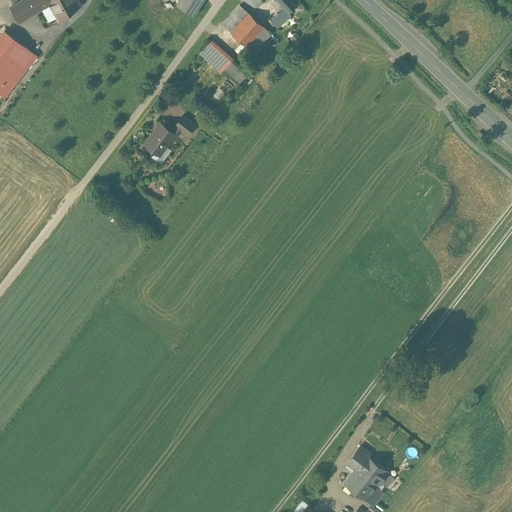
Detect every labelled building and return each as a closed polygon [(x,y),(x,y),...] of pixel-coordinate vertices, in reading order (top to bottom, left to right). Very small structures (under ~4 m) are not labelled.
[(48,5),(45,0),(21,0),(11,6),(19,21),(48,5)] [(80,4),(77,0),(45,0),(48,5),(57,20),(80,4)] [(193,15),(202,0),(179,0),(177,5),(188,13),(193,15)] [(277,0),(285,8),(289,13),(296,6),(290,0),(277,0)] [(240,5),(222,24),(242,42),(254,52),(271,33),(240,5)] [(289,13),(285,8),(270,20),(277,28),(291,15),(289,13)] [(36,56),(5,31),(0,37),(0,93),(4,96),(36,56)] [(248,73),(210,40),(199,53),(221,73),(225,69),(240,82),(248,73)] [(254,52),(242,42),(235,50),(247,60),(254,52)] [(183,116),(175,126),(181,131),(187,136),(195,126),(183,116)] [(160,122),(144,142),(160,154),(175,135),(177,137),(181,131),(175,126),(171,131),(160,122)] [(386,472),(387,470),(368,456),(370,453),(360,445),(345,465),(354,472),(344,485),(372,506),(383,492),(375,486),(379,481),(387,487),(394,478),(386,472)]
